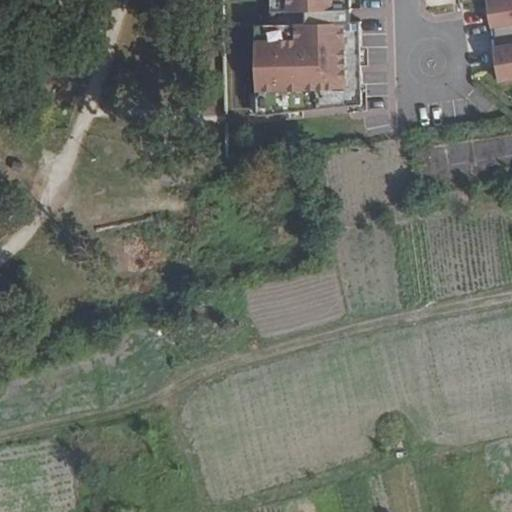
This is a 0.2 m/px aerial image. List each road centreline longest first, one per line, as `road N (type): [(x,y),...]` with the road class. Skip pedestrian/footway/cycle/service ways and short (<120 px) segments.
road 1 (track): [(0,443),(134,416),(224,367),(511,299)]
road 2 (track): [(213,511),(433,465),(442,447),(415,320)]
